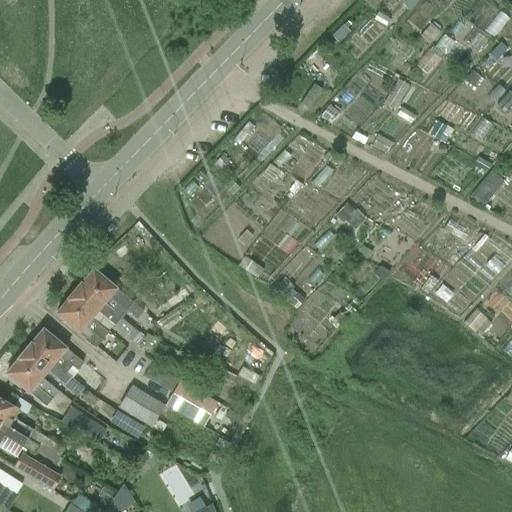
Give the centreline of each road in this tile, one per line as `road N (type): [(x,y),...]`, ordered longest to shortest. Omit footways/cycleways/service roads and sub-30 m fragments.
road 1 (tertiary): [(100,189),(284,0)]
road 2 (tertiary): [(0,300),(100,189)]
road 3 (residential): [(0,98),(100,189)]
